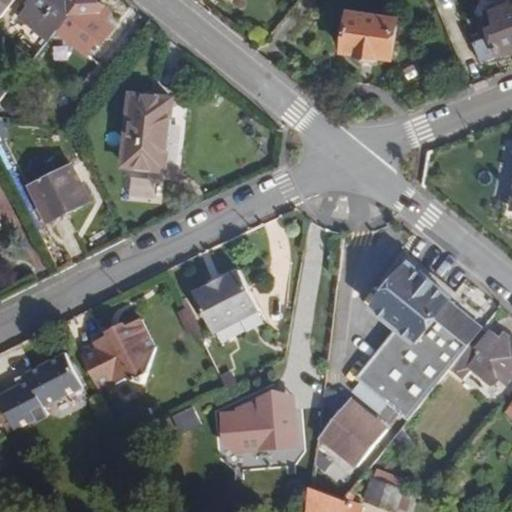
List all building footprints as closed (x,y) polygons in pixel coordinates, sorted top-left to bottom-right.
[(110,15),(91,0),(27,0),(19,10),(23,14),(12,28),(41,52),(57,32),(87,56),(97,43),(101,46),(114,29),(105,21),(110,15)] [(511,53),(511,5),(493,12),(498,27),(492,29),(502,57),(511,53)] [(392,59),(397,20),(350,15),(346,54),(392,59)] [(0,120),(0,102),(9,91),(0,83),(0,141),(9,138),(0,120)] [(165,169),(171,97),(128,93),(121,166),(165,169)] [(11,98),(5,106),(15,114),(21,107),(11,98)] [(93,203),(73,167),(33,187),(51,224),(93,203)] [(459,358),(482,330),(449,303),(452,300),(394,252),(358,296),(398,328),(357,378),(408,420),(450,369),(459,358)] [(260,311),(239,269),(194,291),(214,333),(260,311)] [(208,337),(187,295),(181,298),(202,339),(208,337)] [(190,319),(185,307),(177,311),(182,322),(190,319)] [(145,384),(157,349),(141,318),(127,325),(124,332),(118,334),(110,333),(94,341),(97,347),(82,355),(98,388),(106,384),(114,379),(115,384),(128,377),(145,384)] [(196,330),(190,319),(182,322),(188,334),(196,330)] [(124,332),(127,325),(124,321),(108,329),(110,333),(118,334),(124,332)] [(67,332),(63,323),(49,330),(53,339),(67,332)] [(490,336),(482,330),(459,358),(473,369),(485,379),(492,371),(507,383),(511,377),(511,343),(505,337),(501,342),(492,334),(490,336)] [(51,401),(82,385),(65,351),(26,371),(29,378),(18,384),(0,393),(0,399),(16,429),(55,409),(51,401)] [(459,358),(450,369),(463,381),(473,369),(459,358)] [(237,383),(231,370),(219,375),(227,387),(237,383)] [(18,384),(29,378),(26,371),(14,377),(18,384)] [(110,393),(106,384),(98,388),(103,397),(110,393)] [(496,390),(488,399),(498,406),(505,397),(496,390)] [(302,451),(296,397),(276,392),(236,411),(221,412),(225,449),(238,457),(302,451)] [(358,470),(387,432),(351,403),(322,441),(327,445),(354,466),(358,470)] [(354,466),(327,445),(318,455),(344,476),(354,466)] [(398,511),(399,510),(403,511),(408,511),(416,494),(406,490),(407,487),(404,486),(408,477),(379,467),(376,475),(373,474),(364,499),(398,511)] [(50,497),(44,485),(36,490),(43,501),(50,497)] [(360,511),(363,506),(352,502),(355,495),(350,493),(344,500),(312,487),(309,511),(360,511)]
